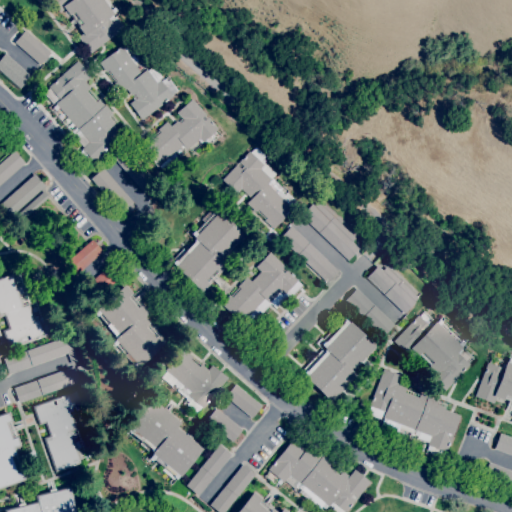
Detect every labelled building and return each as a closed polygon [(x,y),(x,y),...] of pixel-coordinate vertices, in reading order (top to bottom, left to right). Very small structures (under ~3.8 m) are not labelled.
[(89,54),(77,37),(82,33),(77,27),(79,25),(71,14),(69,16),(64,9),(57,14),(46,0),(107,0),(113,8),(114,7),(116,10),(113,13),(114,14),(112,15),(114,17),(115,16),(121,23),(115,28),(118,32),(89,54)] [(39,65),(13,43),(24,30),(50,53),(39,65)] [(141,120),(129,103),(136,97),(134,94),(131,96),(126,89),(120,93),(113,83),(116,81),(108,70),(105,72),(98,62),(121,46),(130,58),(134,55),(139,61),(134,64),(141,73),(146,69),(155,81),(158,79),(160,80),(161,81),(167,76),(178,91),(171,95),(173,97),(141,120)] [(19,89),(0,72),(0,57),(4,53),(30,76),(19,89)] [(88,168),(75,154),(86,144),(75,132),(74,134),(72,131),(71,132),(62,122),(67,117),(59,108),(55,111),(52,107),(51,108),(49,106),(53,103),(44,92),(49,88),(48,87),(77,61),(91,76),(84,82),(90,88),(86,91),(95,102),(99,98),(105,104),(104,105),(112,113),(108,117),(114,123),(112,125),(124,138),(94,164),(93,163),(88,168)] [(161,169),(158,166),(157,168),(138,146),(147,138),(149,141),(160,132),(157,129),(166,121),(170,126),(177,121),(179,123),(183,120),(176,112),(191,98),(205,114),(205,115),(207,118),(208,117),(218,128),(216,130),(221,136),(211,145),(209,142),(206,144),(203,141),(202,142),(200,143),(199,142),(191,149),(189,147),(186,150),(182,145),(174,152),(177,156),(161,169)] [(143,193),(113,158),(125,147),(156,182),(143,193)] [(273,229),(264,220),(266,218),(257,210),(255,212),(246,203),(251,198),(241,189),(236,194),(221,180),(235,165),(236,165),(238,163),(238,162),(248,151),(250,152),(255,147),(267,158),(265,161),(264,162),(264,163),(276,175),(270,180),(280,190),(279,190),(284,195),(287,192),(296,202),(291,207),(292,208),(273,229)] [(0,184),(0,162),(13,151),(24,163),(0,184)] [(126,215),(123,212),(121,214),(90,179),(102,168),(133,203),(131,204),(135,208),(126,215)] [(8,218),(0,208),(0,204),(34,174),(45,186),(8,218)] [(20,222),(15,215),(43,191),(48,197),(20,222)] [(347,261),(300,215),(312,203),(314,205),(317,202),(355,238),(351,241),(359,249),(347,261)] [(201,292),(174,267),(175,266),(172,263),(175,260),(173,258),(182,248),(185,251),(194,241),(193,241),(194,239),(193,238),(194,237),(190,233),(193,230),(194,232),(216,209),(218,211),(219,211),(245,236),(238,244),(236,243),(226,253),(228,255),(222,261),(226,265),(219,273),(217,272),(207,283),(208,284),(201,292)] [(326,283),(279,238),(290,226),(337,271),(326,283)] [(76,275),(65,262),(91,239),(102,252),(76,275)] [(240,323),(220,304),(229,295),(231,297),(239,288),(237,286),(246,277),(250,281),(260,271),(255,267),(269,252),(284,266),(280,271),(283,273),(287,269),(298,279),(296,281),(301,285),(292,295),(290,294),(288,296),(284,293),(282,296),(284,298),(277,306),(271,300),(270,302),(271,303),(259,315),(256,313),(254,315),(251,313),(240,323)] [(100,295),(89,282),(114,260),(125,272),(100,295)] [(404,314),(366,277),(377,265),(382,270),(385,267),(417,298),(414,301),(415,302),(404,314)] [(8,349),(1,330),(7,328),(3,316),(0,317),(0,277),(11,273),(16,287),(20,286),(22,293),(18,294),(22,305),(28,303),(33,317),(37,316),(38,317),(39,318),(42,317),(48,333),(45,335),(45,336),(8,349)] [(136,369),(115,346),(114,347),(111,343),(115,340),(114,339),(116,338),(114,336),(115,336),(94,313),(97,310),(124,285),(132,293),(130,295),(139,305),(141,304),(149,313),(144,317),(149,323),(148,324),(157,335),(158,334),(166,342),(136,369)] [(382,336),(344,300),(355,288),(393,324),(382,336)] [(444,391),(429,376),(434,372),(428,366),(432,362),(421,352),(418,356),(412,351),(408,355),(393,341),(417,315),(419,316),(420,314),(431,325),(435,322),(436,322),(439,319),(442,322),(438,325),(458,344),(461,340),(464,343),(461,346),(462,347),(460,349),(462,350),(458,354),(469,365),(444,391)] [(331,402),(305,378),(306,377),(302,374),(305,371),(306,372),(325,352),(324,351),(325,350),(324,348),(325,347),(320,343),(318,345),(315,343),(321,337),(322,339),(340,320),(342,322),(345,319),(348,322),(349,322),(375,346),(351,371),(356,375),(331,402)] [(8,374),(2,359),(69,335),(78,361),(71,364),(67,353),(8,374)] [(196,413),(186,405),(188,402),(185,400),(187,398),(176,389),(178,388),(173,384),(171,386),(160,378),(165,371),(164,370),(181,349),(192,357),(190,359),(198,366),(200,364),(207,370),(211,365),(227,378),(203,408),(201,407),(196,413)] [(511,401),(504,398),(503,400),(496,397),(493,403),(474,396),(487,362),(503,368),(505,361),(507,362),(508,358),(511,359),(510,363),(511,363),(511,401)] [(18,403),(12,388),(74,366),(79,382),(18,403)] [(442,458),(429,453),(430,451),(426,450),(428,445),(427,445),(428,442),(417,438),(418,436),(399,428),(397,432),(381,426),(384,418),(383,418),(383,416),(381,415),(380,418),(368,414),(371,407),(369,406),(383,369),(402,376),(399,385),(406,387),(404,392),(418,398),(420,393),(438,399),(436,404),(444,407),(444,409),(459,415),(450,441),(446,452),(444,452),(442,458)] [(251,418),(224,396),(235,384),(261,406),(251,418)] [(54,472),(42,438),(48,435),(44,423),(38,425),(31,406),(68,393),(75,412),(70,414),(76,430),(70,432),(74,442),(78,441),(80,447),(76,449),(81,463),(54,472)] [(176,479),(173,477),(172,479),(161,470),(163,468),(153,459),(152,461),(149,459),(152,454),(151,453),(151,454),(139,444),(141,442),(131,433),(130,434),(127,431),(130,428),(129,427),(151,399),(180,423),(176,428),(202,449),(180,477),(179,476),(176,479)] [(232,442),(205,420),(215,408),(242,430),(232,442)] [(0,413),(8,411),(12,422),(10,422),(15,436),(17,435),(20,446),(14,448),(17,455),(15,456),(20,469),(21,469),(25,480),(0,488),(0,413)] [(511,456),(493,449),(499,433),(511,437),(511,456)] [(333,511),(331,510),(333,507),(331,506),(330,505),(329,507),(327,505),(324,509),(321,507),(320,509),(310,501),(315,495),(303,485),(300,489),(295,485),(293,488),(284,480),(283,481),(282,481),(279,485),(276,482),(275,483),(265,475),(268,471),(267,470),(294,436),(308,447),(310,444),(331,462),(328,466),(339,475),(342,471),(349,476),(354,469),(370,482),(345,511),(333,511)] [(198,495),(185,485),(218,445),(230,455),(198,495)] [(511,488),(482,478),(488,462),(511,471),(511,488)] [(223,511),(217,511),(209,505),(242,464),(254,474),(223,511)] [(3,511),(3,509),(35,502),(34,495),(70,486),(75,511),(3,511)] [(235,511),(252,492),(261,499),(257,503),(267,511),(269,511),(272,508),(276,511),(278,511),(282,508),(287,511),(235,511)]
